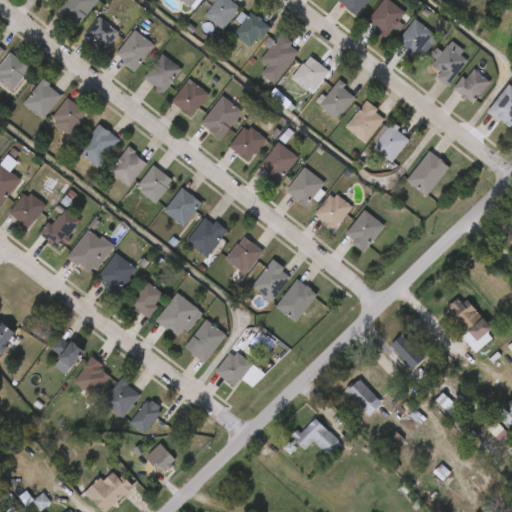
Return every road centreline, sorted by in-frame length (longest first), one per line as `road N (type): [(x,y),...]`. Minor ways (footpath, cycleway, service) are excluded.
road 1 (residential): [(0,6),(385,307)]
road 2 (tertiary): [(167,511),(511,183)]
road 3 (residential): [(0,253),(241,438)]
road 4 (residential): [(511,183),(286,0)]
